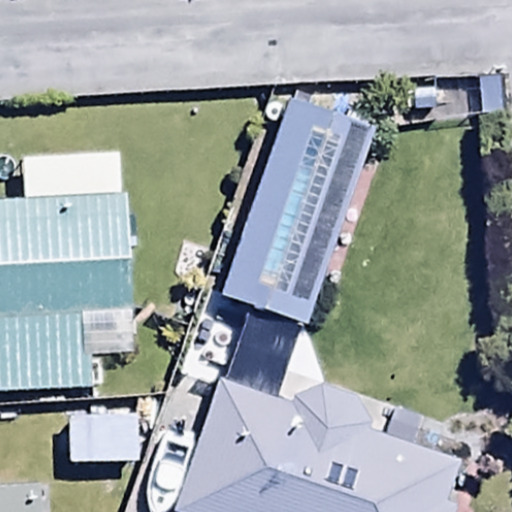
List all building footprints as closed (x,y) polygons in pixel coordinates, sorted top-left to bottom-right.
[(370,134),(285,105),(217,304),(303,333),(370,134)] [(77,321),(127,318),(120,199),(0,206),(0,403),(82,398),(77,321)] [(283,412),(216,391),(173,511),(455,511),(467,478),(370,444),(356,412),(320,399),(283,412)] [(135,422),(62,424),(64,475),(137,473),(135,422)] [(32,511),(32,496),(0,497),(0,511),(32,511)]
